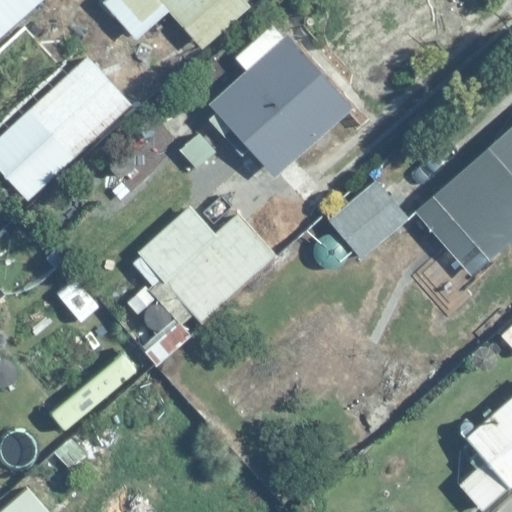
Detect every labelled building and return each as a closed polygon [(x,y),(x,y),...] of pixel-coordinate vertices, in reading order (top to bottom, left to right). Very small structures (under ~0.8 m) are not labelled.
[(0,0),(0,37),(41,0),(0,0)] [(100,0),(99,1),(133,40),(166,11),(199,48),(251,3),(247,0),(100,0)] [(213,106),(274,175),(351,107),(336,90),(348,79),(322,50),(310,61),(284,31),(271,17),(255,31),(231,52),(244,67),(214,94),(207,99),(213,106)] [(86,52),(0,127),(0,171),(22,196),(130,101),(86,52)] [(511,122),(415,211),(469,271),(511,231),(511,122)] [(377,175),(326,218),(361,258),(411,216),(377,175)] [(215,239),(183,203),(136,245),(199,317),(307,223),(288,201),(248,236),(235,221),(215,239)] [(0,202),(0,225),(11,215),(0,202)] [(511,316),(497,330),(511,345),(511,316)] [(457,480),(480,508),(511,480),(511,390),(462,432),(484,458),(457,480)] [(511,511),(511,489),(485,511),(511,511)]
